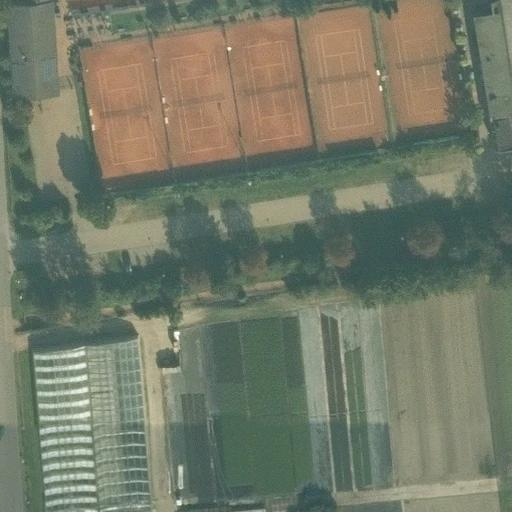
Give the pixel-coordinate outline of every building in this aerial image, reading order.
[(18,0),(9,1),(15,94),(55,92),(55,89),(53,63),(39,64),(37,19),(50,18),(49,0),(18,0)] [(506,105),(508,121),(511,120),(511,114),(494,0),(489,0),(490,6),(491,11),(476,13),(480,37),(476,37),(478,50),(482,49),(491,108),(506,105)] [(511,0),(494,0),(511,114),(511,0)] [(471,9),(476,37),(480,37),(476,13),(491,11),(490,6),(471,9)] [(53,63),(50,18),(37,19),(39,64),(53,63)] [(511,141),(511,120),(508,121),(506,105),(491,108),(482,49),(478,50),(493,144),(511,141)] [(153,511),(138,335),(31,349),(45,511),(153,511)]
